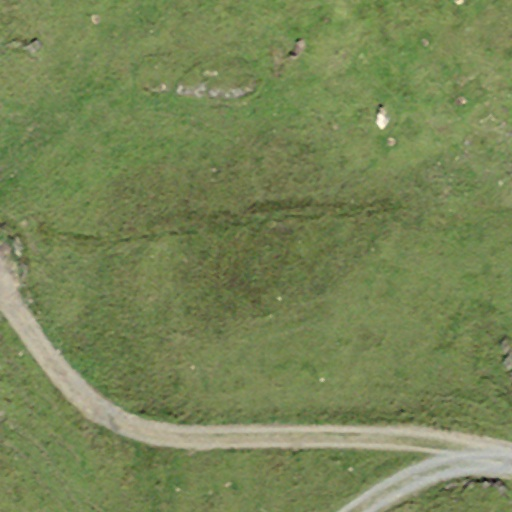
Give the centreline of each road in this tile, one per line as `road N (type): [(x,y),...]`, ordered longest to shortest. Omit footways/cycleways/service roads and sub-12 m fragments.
road 1 (track): [(0,291),(65,373),(128,425),(173,439),(360,440),(485,453)]
road 2 (track): [(361,511),(458,458),(511,460)]
